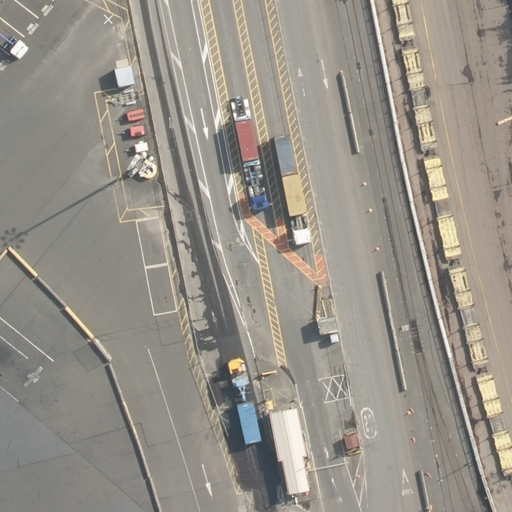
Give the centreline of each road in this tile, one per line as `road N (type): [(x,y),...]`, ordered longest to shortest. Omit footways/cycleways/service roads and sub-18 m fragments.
road 1 (unknown): [(181,45),(133,45),(93,64),(0,190)]
road 2 (unknown): [(0,362),(224,304)]
road 3 (unknown): [(471,0),(498,130)]
